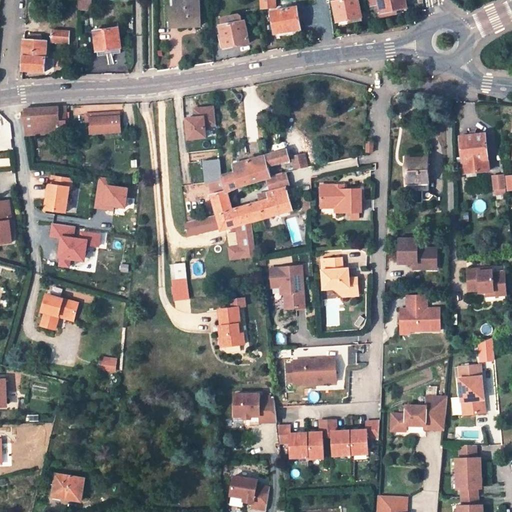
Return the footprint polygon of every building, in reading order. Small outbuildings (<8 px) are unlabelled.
[(171,8),(170,8),(171,22),(171,28),(201,27),(200,0),(174,0),(175,8),(171,8)] [(279,2),(276,2),(275,0),(260,0),(261,9),(276,8),(276,5),(279,5),(279,2)] [(334,0),(335,2),(334,2),(338,22),(348,20),(362,18),(358,0),(334,0)] [(397,10),(407,8),(405,0),(367,0),(369,6),(380,4),(382,13),(397,10)] [(297,8),(271,13),(275,34),(287,32),(301,30),(297,8)] [(245,21),(221,26),(225,49),(249,44),(245,21)] [(118,28),(94,31),(98,51),(121,48),(118,28)] [(70,31),(53,30),(52,42),(70,43),(70,31)] [(45,72),(47,42),(41,41),(30,41),(25,40),(23,71),(45,72)] [(121,48),(98,51),(99,57),(122,53),(121,48)] [(187,118),(188,138),(207,137),(206,126),(216,125),(214,106),(195,109),(196,117),(187,118)] [(23,109),(26,136),(39,135),(60,133),(60,122),(67,122),(67,107),(23,109)] [(93,116),(92,133),(123,133),(123,115),(93,116)] [(461,137),(463,161),(464,172),(489,170),(488,157),(486,134),(461,137)] [(271,176),(268,166),(287,160),(290,160),(287,150),(284,151),(233,164),(233,173),(239,187),(268,179),(272,177),(271,176)] [(305,154),(293,156),(296,170),(307,168),(305,154)] [(409,156),(406,156),(407,182),(416,182),(429,182),(427,155),(424,156),(424,158),(409,158),(409,156)] [(233,209),(229,191),(226,191),(222,176),(220,159),(204,161),(206,183),(209,182),(210,186),(212,194),(211,195),(217,215),(233,211),(233,209)] [(503,170),(493,171),(495,189),(505,188),(503,170)] [(233,173),(222,176),(226,191),(229,191),(239,187),(233,173)] [(272,177),(268,179),(270,186),(285,183),(283,173),(271,176),(272,177)] [(285,183),(270,186),(271,190),(287,187),(290,186),(286,173),(283,173),(285,183)] [(47,200),(45,209),(65,212),(67,203),(69,204),(72,179),(52,176),(48,200),(47,200)] [(128,186),(108,183),(109,177),(98,176),(93,207),(113,211),(114,206),(124,208),(128,186)] [(430,191),(429,182),(416,182),(416,191),(430,191)] [(261,202),(244,206),(246,215),(250,215),(253,221),(293,210),(287,187),(271,190),(266,191),(267,192),(259,194),(261,202)] [(337,187),(321,188),(321,206),(336,206),(336,210),(336,215),(362,214),(362,191),(345,191),(337,192),(337,187)] [(9,201),(0,202),(0,244),(12,243),(11,235),(9,222),(11,222),(9,201)] [(233,211),(217,215),(221,230),(231,228),(237,226),(253,221),(250,215),(246,215),(244,206),(233,209),(233,211)] [(189,235),(205,231),(202,219),(199,219),(189,222),(186,223),(189,235)] [(49,237),(58,238),(56,266),(70,268),(71,260),(84,261),(86,246),(99,247),(101,232),(76,230),(77,225),(51,222),(49,237)] [(418,239),(399,239),(399,264),(414,264),(418,264),(418,270),(427,270),(427,264),(438,264),(438,249),(418,249),(418,239)] [(341,260),(321,262),(324,290),(333,289),(342,297),(358,296),(357,279),(349,280),(349,279),(348,279),(346,278),(346,272),(347,271),(348,271),(348,270),(342,270),(341,260)] [(185,264),(171,266),(172,279),(181,278),(186,278),(185,264)] [(305,310),(302,268),(279,270),(270,271),(271,290),(280,289),(286,289),(286,293),(283,294),(284,297),(286,311),(305,310)] [(488,292),(495,291),(496,296),(508,295),(506,272),(494,273),(493,270),(479,271),(479,269),(468,270),(470,292),(481,290),(481,292),(488,292)] [(182,285),(173,286),(175,301),(189,299),(187,284),(182,285)] [(79,303),(47,295),(42,312),(45,312),(41,326),(56,330),(59,317),(61,312),(76,316),(79,303)] [(427,295),(407,296),(407,305),(410,304),(410,309),(400,310),(400,327),(410,327),(410,331),(441,330),(441,309),(427,309),(427,295)] [(240,324),(238,307),(237,307),(220,309),(219,309),(221,326),(222,326),(223,335),(220,335),(222,348),(245,345),(243,332),(240,333),(239,324),(240,324)] [(59,317),(74,321),(76,316),(61,312),(59,317)] [(115,371),(117,358),(102,356),(101,369),(115,371)] [(336,360),(294,363),(294,365),(295,383),(295,385),(337,382),(336,360)] [(463,377),(460,377),(464,414),(485,412),(482,374),(481,364),(461,367),(463,377)] [(260,395),(234,395),(235,417),(245,417),(245,419),(251,419),(251,416),(260,416),(260,422),(277,422),(276,408),(275,400),(260,400),(260,395)] [(393,411),(391,428),(405,429),(406,423),(426,425),(426,422),(445,423),(447,397),(428,396),(428,405),(408,403),(407,412),(393,411)] [(452,415),(460,414),(459,396),(451,397),(452,415)] [(278,427),(279,443),(292,442),(293,458),(310,457),(310,459),(326,458),(324,437),(334,437),(335,455),(370,453),(369,437),(380,437),(381,420),(367,421),(367,429),(338,431),(337,419),(320,420),(321,432),(291,434),(291,426),(278,427)] [(426,425),(426,429),(444,430),(445,423),(426,422),(426,425)] [(478,458),(451,457),(452,489),(457,489),(459,499),(478,498),(478,458)] [(85,478),(57,474),(54,495),(62,497),(62,498),(81,501),(85,478)] [(258,481),(234,477),(231,496),(245,499),(254,500),(254,504),(253,508),(267,511),(270,489),(257,486),(258,481)] [(377,496),(376,511),(406,511),(407,497),(377,496)]
